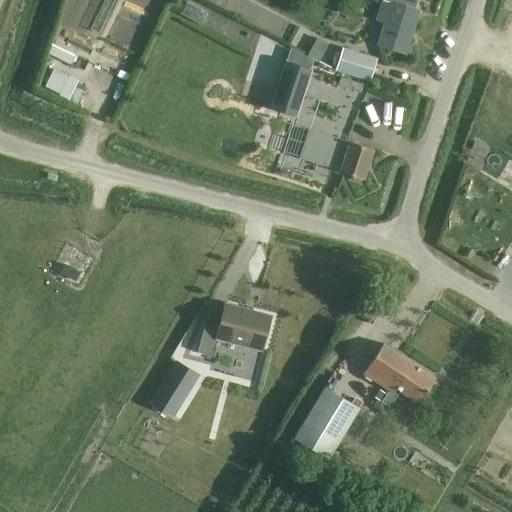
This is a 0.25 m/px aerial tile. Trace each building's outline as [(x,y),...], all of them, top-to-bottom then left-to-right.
[(404,51),(419,5),(403,0),(383,0),(377,19),(385,21),(378,42),(404,51)] [(319,63),(329,43),(318,37),(307,57),(319,63)] [(50,44),(46,53),(69,63),(73,55),(50,44)] [(336,71),(370,81),(378,58),(343,47),(336,71)] [(284,68),(270,109),(295,118),(309,76),(284,68)] [(52,70),(44,86),(59,94),(67,77),(52,70)] [(67,77),(59,94),(68,98),(77,79),(68,75),(67,77)] [(342,78),(336,89),(359,100),(364,89),(342,78)] [(484,172),(496,150),(472,137),(460,160),(484,172)] [(320,161),(324,148),(302,141),(298,154),(320,161)] [(350,141),(345,156),(333,152),(330,162),(342,166),(340,172),(353,176),(352,179),(361,182),(363,179),(365,180),(375,149),(350,141)] [(511,161),(503,157),(492,181),(511,190),(511,161)] [(262,350),(270,317),(225,305),(220,327),(205,323),(198,352),(213,356),(218,338),(262,350)] [(380,349),(363,377),(382,388),(370,408),(385,418),(399,394),(418,406),(433,381),(380,349)] [(165,383),(152,403),(174,417),(187,397),(165,383)] [(294,438),(328,459),(359,408),(325,387),(294,438)] [(344,449),(340,455),(349,462),(354,455),(344,449)] [(511,491),(511,469),(484,455),(476,473),(511,491)]
